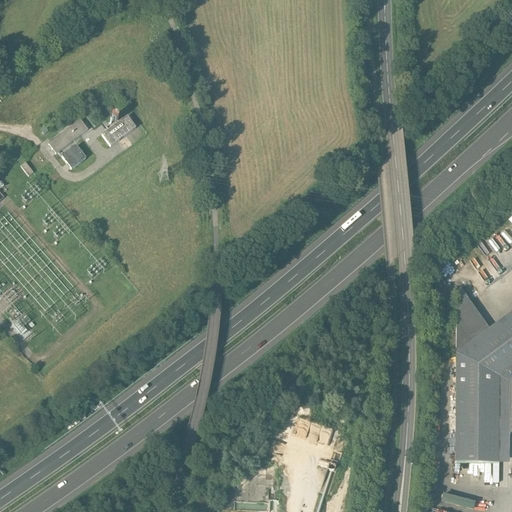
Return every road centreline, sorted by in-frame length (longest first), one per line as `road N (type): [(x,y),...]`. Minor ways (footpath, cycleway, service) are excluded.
road 1 (motorway): [(511,78),(164,378),(0,494)]
road 2 (motorway): [(25,511),(181,403),(511,115)]
road 3 (tertiary): [(384,0),(409,348),(399,511)]
